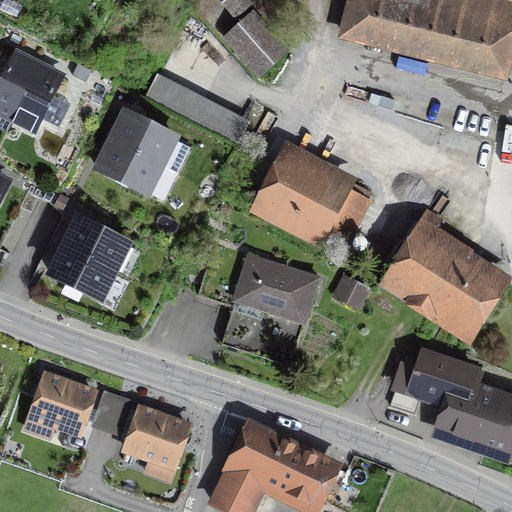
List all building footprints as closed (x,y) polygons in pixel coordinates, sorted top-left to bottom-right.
[(260,0),(221,0),(238,19),(260,0)] [(427,0),(426,7),(398,0),(352,0),(344,34),(504,74),(511,41),(511,28),(475,19),(477,12),(430,0),(427,0)] [(292,54),(258,11),(226,37),(260,80),(292,54)] [(29,60),(16,54),(0,88),(0,113),(41,133),(67,77),(52,70),(29,60)] [(151,195),(178,137),(124,112),(117,125),(110,141),(105,151),(97,170),(151,195)] [(368,200),(293,163),(269,212),(344,248),(368,200)] [(0,202),(10,183),(0,177),(0,202)] [(100,298),(127,241),(77,218),(71,231),(64,246),(58,259),(50,275),(100,298)] [(498,283),(416,229),(386,274),(467,328),(498,283)] [(320,281),(251,258),(222,344),(291,367),(320,281)] [(511,469),(511,399),(500,395),(504,384),(425,355),(404,413),(453,431),(448,446),(511,469)] [(101,395),(48,376),(27,435),(54,445),(58,434),(84,443),(101,395)] [(197,429),(143,409),(126,457),(152,467),(147,478),(176,488),(197,429)] [(229,471),(267,489),(314,511),(315,511),(337,466),(251,424),(229,471)] [(255,511),(267,489),(229,471),(212,506),(225,511),(255,511)]
